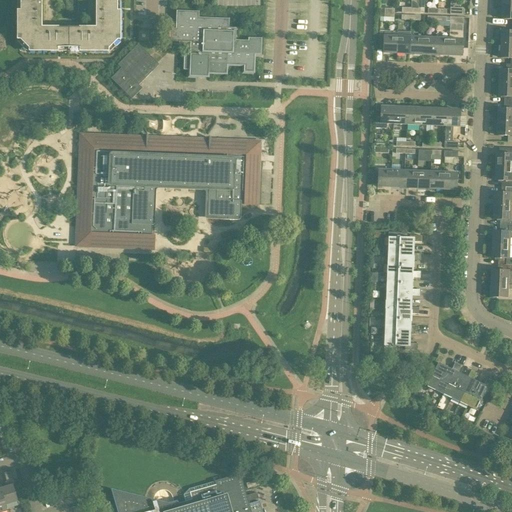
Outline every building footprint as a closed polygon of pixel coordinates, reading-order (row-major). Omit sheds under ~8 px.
[(95,0),(95,28),(40,28),(40,1),(41,1),(41,0),(15,0),(15,1),(16,1),(16,43),(26,52),(110,52),(119,43),(119,0),(95,0)] [(511,6),(503,6),(502,19),(511,19),(511,6)] [(183,70),(189,70),(189,76),(207,77),(207,74),(226,74),(226,65),(244,66),(243,72),(253,72),(254,54),(260,54),(260,39),(248,38),(248,41),(235,41),(236,28),(228,28),(228,19),(198,18),(198,12),(176,11),(176,23),(170,22),(169,45),(178,45),(179,42),(190,43),(189,55),(184,55),(183,70)] [(501,45),(511,45),(511,27),(511,32),(502,32),(501,45)] [(390,32),(383,32),(378,31),(378,47),(382,52),(382,53),(395,54),(396,37),(396,32),(390,32)] [(409,55),(409,38),(396,37),(395,54),(409,55)] [(409,38),(409,55),(422,55),(422,38),(409,38)] [(422,38),(422,55),(435,56),(435,39),(422,38)] [(435,39),(435,56),(448,56),(448,39),(435,39)] [(448,39),(448,56),(461,57),(462,40),(448,39)] [(138,86),(159,65),(138,45),(117,65),(121,69),(111,79),(131,99),(142,89),(138,86)] [(511,45),(501,45),(501,58),(511,59),(511,65),(511,64),(511,45)] [(500,84),(511,84),(511,64),(511,65),(510,71),(500,70),(500,84)] [(511,84),(500,84),(499,97),(509,98),(509,104),(511,103),(511,84)] [(498,123),(511,123),(511,103),(509,104),(509,110),(499,110),(498,123)] [(393,125),(394,108),(380,108),(380,113),(375,113),(374,129),(386,129),(386,125),(393,125)] [(394,108),(393,125),(406,125),(407,109),(394,108)] [(407,109),(406,125),(419,126),(419,109),(407,109)] [(419,109),(419,126),(432,126),(432,110),(419,109)] [(445,127),(445,110),(432,110),(432,126),(445,127)] [(458,127),(459,111),(445,110),(445,127),(444,142),(443,149),(457,149),(457,143),(458,143),(458,136),(452,136),(452,127),(458,127)] [(511,123),(498,123),(498,136),(508,136),(507,143),(511,142),(511,123)] [(133,165),(159,173),(159,174),(159,175),(158,177),(158,178),(158,179),(159,181),(159,182),(160,184),(160,185),(161,187),(162,188),(163,190),(164,191),(166,192),(167,193),(168,193),(171,194),(173,195),(174,195),(176,195),(177,195),(179,195),(181,194),(182,193),(184,193),(185,192),(186,191),(187,190),(189,189),(189,188),(190,187),(191,185),(191,184),(192,182),(192,180),(193,178),(193,177),(192,176),(192,174),(195,174),(197,167),(225,176),(216,202),(224,204),(227,195),(244,202),(244,204),(244,205),(257,206),(259,162),(256,162),(257,145),(240,144),(240,142),(211,141),(211,143),(206,142),(206,140),(148,138),(148,140),(143,140),(143,138),(100,136),(100,138),(82,138),(82,155),(80,155),(77,227),(79,227),(79,233),(77,232),(76,246),(90,247),(90,245),(95,245),(95,247),(153,249),(154,236),(153,236),(151,236),(154,226),(118,215),(124,198),(117,196),(119,191),(125,192),(133,165)] [(406,142),(406,139),(398,138),(397,142),(395,142),(395,146),(405,147),(406,142)] [(511,148),(507,149),(507,155),(497,155),(496,168),(511,168),(511,148)] [(511,168),(496,168),(496,181),(506,182),(505,188),(511,187),(511,168)] [(430,173),(429,190),(442,190),(443,173),(436,173),(436,169),(430,169),(430,173)] [(390,188),(391,171),(378,170),(377,187),(390,188)] [(391,171),(390,188),(403,188),(404,172),(391,171)] [(416,189),(417,172),(404,172),(403,188),(416,189)] [(429,190),(430,173),(417,172),(416,189),(429,190)] [(443,173),(442,190),(455,191),(456,174),(443,173)] [(495,206),(511,207),(511,187),(505,188),(505,194),(495,193),(495,206)] [(511,207),(495,206),(494,220),(504,220),(504,226),(511,226),(511,220),(511,207)] [(493,245),(510,246),(510,238),(511,238),(511,226),(504,226),(504,232),(494,232),(493,245)] [(390,238),(387,237),(387,247),(402,247),(402,245),(413,245),(413,242),(421,243),(421,236),(409,236),(409,238),(398,238),(399,233),(391,233),(390,238)] [(413,245),(402,245),(402,247),(387,247),(387,256),(409,257),(409,254),(413,254),(413,245)] [(510,246),(493,245),(493,258),(503,259),(502,265),(511,265),(511,258),(509,259),(510,246)] [(421,254),(413,254),(409,254),(409,257),(387,256),(386,265),(401,265),(401,263),(412,263),(413,260),(420,261),(421,254)] [(412,263),(401,263),(401,265),(386,265),(386,274),(408,275),(408,272),(412,272),(412,263)] [(492,284),(511,284),(511,265),(502,265),(502,271),(492,271),(492,284)] [(412,272),(408,272),(408,275),(386,274),(386,283),(400,283),(400,281),(412,281),(412,278),(420,279),(420,272),(412,272)] [(412,281),(400,281),(400,283),(386,283),(385,292),(408,293),(408,290),(411,290),(412,281)] [(511,284),(492,284),(491,297),(508,298),(508,289),(511,289),(511,284)] [(419,290),(411,290),(408,290),(408,293),(385,292),(385,301),(399,301),(400,298),(411,299),(411,296),(419,297),(419,290)] [(411,299),(400,298),(399,301),(385,301),(385,310),(407,311),(407,308),(411,308),(411,299)] [(419,308),(411,308),(407,308),(407,311),(385,310),(384,319),(399,319),(399,317),(410,317),(410,314),(418,315),(419,308)] [(410,317),(399,317),(399,319),(384,319),(384,328),(406,329),(406,326),(410,326),(410,317)] [(418,326),(410,326),(406,326),(406,329),(384,328),(383,337),(398,338),(398,335),(410,335),(410,332),(418,333),(418,326)] [(417,344),(409,344),(410,335),(398,335),(398,338),(383,337),(383,346),(405,347),(404,350),(417,351),(417,344)] [(433,367),(435,368),(426,387),(435,391),(441,378),(438,377),(443,367),(441,365),(444,358),(438,355),(433,367)] [(455,363),(451,370),(451,371),(450,374),(453,375),(443,395),(451,399),(457,386),(455,384),(459,374),(457,373),(460,366),(455,363)] [(443,367),(438,377),(441,378),(435,391),(443,395),(453,375),(450,374),(451,371),(451,370),(443,367)] [(468,378),(466,381),(469,383),(459,403),(467,407),(474,394),(471,392),(476,382),(473,381),(476,374),(471,371),(467,378),(468,378)] [(459,374),(455,384),(457,386),(451,399),(459,403),(469,383),(466,381),(468,378),(467,378),(459,374)] [(487,379),(484,386),(476,382),(471,392),(474,394),(467,407),(476,411),(485,392),(487,393),(493,382),(487,379)] [(3,473),(7,486),(0,488),(5,505),(17,501),(12,485),(14,484),(10,471),(3,473)] [(246,484),(247,489),(259,485),(257,480),(246,484)] [(142,497),(111,490),(115,504),(115,507),(116,511),(261,511),(259,501),(249,504),(245,492),(243,486),(238,487),(225,491),(222,483),(215,481),(189,488),(185,493),(183,494),(185,501),(175,504),(174,501),(173,502),(168,503),(153,500),(144,497),(142,497)]
